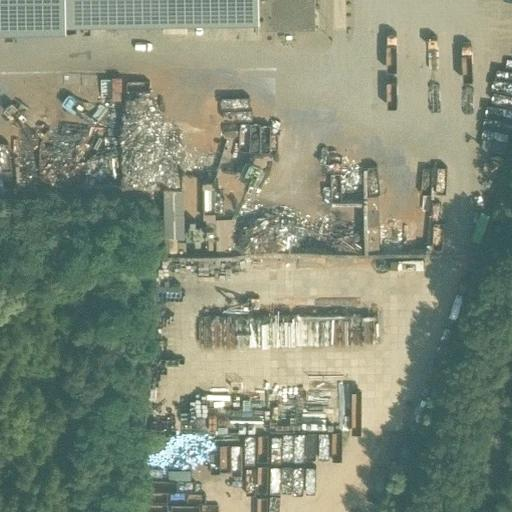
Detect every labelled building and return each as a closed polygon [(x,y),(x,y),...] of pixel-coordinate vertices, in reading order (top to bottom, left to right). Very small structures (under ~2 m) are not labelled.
[(0,0),(0,21),(66,21),(66,18),(259,16),(259,12),(264,12),(264,28),(316,27),(315,7),(315,0),(0,0)] [(511,0),(490,0),(490,9),(511,9),(511,0)] [(229,371),(227,406),(242,406),(243,372),(229,371)] [(201,392),(219,392),(219,372),(202,372),(201,392)] [(191,405),(189,384),(175,385),(177,406),(191,405)] [(249,423),(287,421),(286,406),(278,406),(277,387),(247,388),(249,423)] [(357,419),(366,418),(366,389),(356,389),(357,419)] [(324,484),(340,461),(328,453),(312,475),(324,484)] [(200,511),(201,506),(152,499),(150,511),(200,511)]
